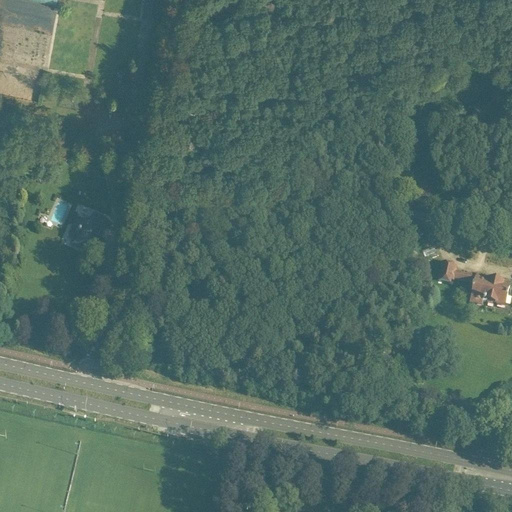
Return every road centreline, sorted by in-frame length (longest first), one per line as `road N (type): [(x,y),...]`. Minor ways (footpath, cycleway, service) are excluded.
road 1 (secondary): [(174,424),(511,501)]
road 2 (secondary): [(511,477),(179,404)]
road 3 (secondary): [(179,404),(0,363)]
road 4 (secondary): [(0,385),(174,424)]
